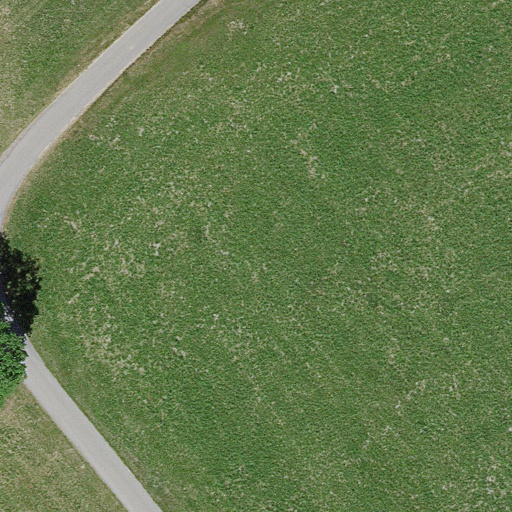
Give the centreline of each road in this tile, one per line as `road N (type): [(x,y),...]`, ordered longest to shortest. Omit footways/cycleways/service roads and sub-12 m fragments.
road 1 (unclassified): [(0,191),(39,132),(178,0)]
road 2 (unclassified): [(143,511),(0,323)]
